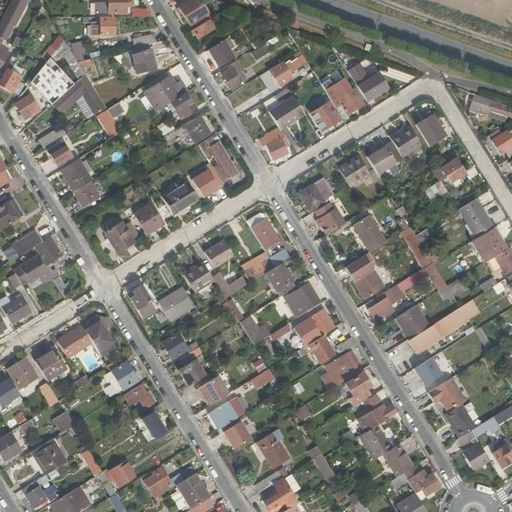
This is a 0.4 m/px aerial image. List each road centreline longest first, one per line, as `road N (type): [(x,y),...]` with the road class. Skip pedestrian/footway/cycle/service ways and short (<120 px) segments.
road 1 (residential): [(269,184),(463,494)]
road 2 (residential): [(269,184),(427,87),(438,91),(511,209)]
road 3 (residential): [(243,511),(104,286)]
road 4 (residential): [(153,0),(269,184)]
road 5 (residential): [(305,0),(511,65)]
road 6 (residential): [(104,286),(0,118)]
road 7 (residential): [(104,286),(269,184)]
road 8 (track): [(511,46),(381,0)]
road 9 (residential): [(0,355),(104,286)]
